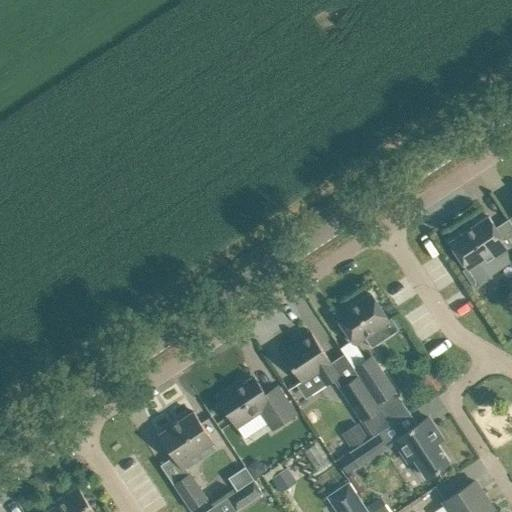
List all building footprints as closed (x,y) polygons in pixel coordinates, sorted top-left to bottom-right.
[(475,287),(491,276),(482,261),(494,253),(496,257),(510,247),(489,215),(449,241),(466,267),(463,269),(475,287)] [(337,316),(355,342),(364,336),(371,346),(398,328),(390,317),(388,318),(371,293),(337,316)] [(340,375),(323,349),(312,332),(283,352),(302,381),(318,370),(327,384),(340,375)] [(359,374),(391,423),(409,411),(372,355),(354,367),(359,374)] [(420,375),(430,392),(442,385),(432,368),(420,375)] [(391,423),(359,374),(340,387),(373,436),(391,423)] [(217,395),(237,426),(260,411),(272,429),(296,413),(277,385),(265,393),(254,376),(243,383),(241,379),(217,395)] [(211,437),(205,427),(194,410),(159,433),(183,469),(194,462),(188,453),(211,437)] [(415,457),(427,476),(449,461),(436,443),(443,439),(428,416),(394,438),(409,461),(415,457)] [(353,448),(368,439),(358,424),(344,434),(353,448)] [(350,451),(359,465),(387,446),(378,432),(368,439),(353,448),(350,451)] [(207,498),(190,472),(173,483),(190,509),(207,498)] [(227,496),(236,511),(263,493),(254,479),(227,496)] [(444,501),(450,511),(495,511),(475,480),(444,501)] [(368,511),(369,511),(368,511),(348,482),(327,496),(337,511),(368,511)] [(94,511),(78,487),(62,497),(64,500),(46,511),(94,511)]
